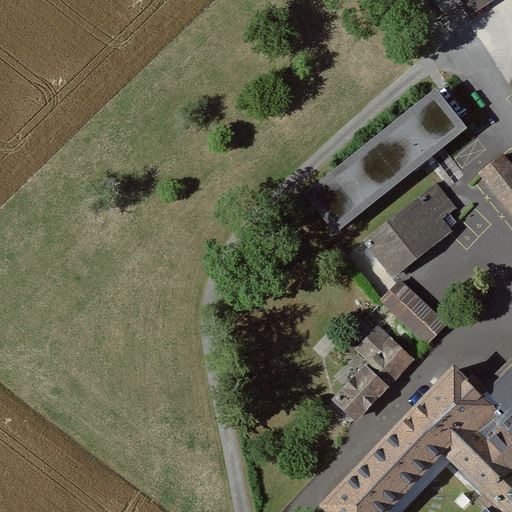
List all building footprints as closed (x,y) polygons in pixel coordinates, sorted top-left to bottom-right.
[(460,0),(436,0),(445,13),(462,3),(460,0)] [(492,0),(465,0),(473,12),(492,0)] [(463,121),(431,81),(300,188),(332,227),(433,146),(463,121)] [(511,164),(501,151),(477,171),(482,177),(511,214),(511,164)] [(436,181),(361,237),(390,275),(452,229),(442,216),(455,207),(444,192),(436,181)] [(369,363),(332,401),(356,423),(416,361),(378,325),(374,329),(366,322),(351,337),(360,346),(356,350),(369,363)] [(511,511),(511,356),(484,384),(476,392),(496,410),(476,431),(469,424),(440,454),(475,489),(468,497),(481,511),(485,508),(488,511),(511,511)] [(320,511),(383,511),(440,454),(469,424),(476,431),(496,410),(476,392),(484,384),(472,373),(466,379),(451,365),(343,475),(314,505),(320,511)]
